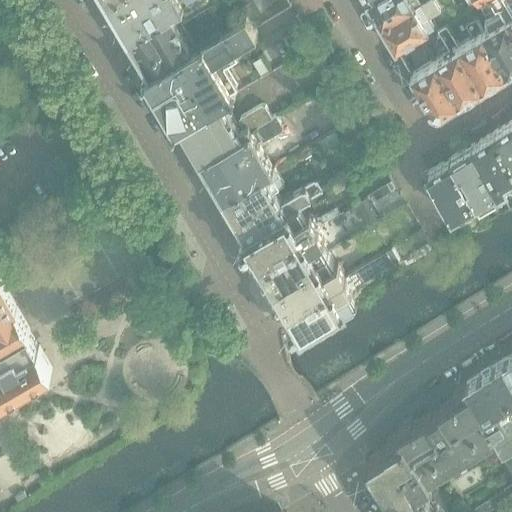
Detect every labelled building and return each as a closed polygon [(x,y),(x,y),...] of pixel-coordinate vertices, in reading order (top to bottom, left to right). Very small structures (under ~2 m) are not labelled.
[(107,0),(129,36),(192,0),(107,0)] [(197,44),(183,20),(217,0),(192,0),(129,36),(150,72),(197,44)] [(240,89),(226,64),(240,56),(235,46),(258,33),(260,36),(298,14),(289,0),(270,0),(251,11),(224,27),(204,39),(202,39),(201,41),(197,44),(150,72),(148,73),(144,72),(143,76),(147,77),(175,124),(174,128),(177,129),(178,125),(180,123),(224,99),(233,94),(235,95),(236,91),(240,89)] [(244,0),(251,11),(270,0),(244,0)] [(413,2),(411,0),(367,0),(381,22),(413,2)] [(434,27),(428,17),(447,6),(444,1),(445,0),(423,0),(415,5),(413,2),(381,22),(397,49),(420,35),(434,27)] [(447,0),(456,14),(465,8),(461,3),(457,6),(452,0),(447,0)] [(492,13),(504,7),(511,2),(511,0),(480,0),(477,1),(484,12),(489,9),(492,13)] [(511,68),(511,19),(504,7),(492,13),(485,18),(489,25),(485,28),(510,70),(511,68)] [(510,70),(485,28),(482,29),(476,17),(466,23),(474,35),(461,43),(485,85),(510,70)] [(485,85),(461,43),(459,44),(447,23),(437,29),(443,39),(450,49),(435,58),(460,100),(485,85)] [(433,33),(423,38),(428,45),(437,39),(433,33)] [(460,100),(435,58),(426,43),(418,48),(424,57),(426,56),(430,62),(411,73),(431,107),(432,108),(434,109),(440,110),(440,111),(442,111),(460,100)] [(261,57),(253,62),(261,75),(269,70),(261,57)] [(202,160),(272,115),(265,105),(261,104),(240,116),(239,120),(243,126),(239,128),(224,99),(180,123),(202,160)] [(274,165),(261,141),(282,129),(283,125),(276,113),(272,115),(202,160),(225,199),(276,169),(274,165)] [(511,120),(472,144),(500,191),(511,184),(507,178),(511,175),(511,120)] [(346,151),(334,130),(317,140),(328,160),(346,151)] [(500,191),(472,144),(450,157),(451,158),(477,204),(480,210),(503,196),(500,191)] [(477,204),(451,158),(428,171),(453,216),(454,217),(457,216),(477,204)] [(298,204),(309,198),(322,190),(323,189),(317,179),(315,178),(280,198),(275,188),(284,184),(276,169),(225,199),(246,234),(277,217),(298,204)] [(367,196),(354,204),(365,224),(379,216),(367,196)] [(259,260),(318,226),(310,212),(305,216),(298,204),(277,217),(246,234),(244,236),(241,242),(247,251),(253,252),(254,253),(254,252),(259,260)] [(324,222),(340,212),(336,206),(320,216),(324,222)] [(273,284),(327,253),(320,241),(325,238),(318,226),(259,260),(273,284)] [(347,306),(357,301),(349,289),(353,286),(400,259),(392,246),(363,262),(352,269),(346,273),(287,308),(292,316),(291,316),(292,317),(290,322),(289,323),(295,332),(301,333),(302,334),(348,307),(347,306)] [(287,308),(346,273),(338,261),(333,264),(327,253),(273,284),(287,308)] [(363,262),(358,253),(346,260),(352,269),(363,262)] [(38,345),(31,334),(29,330),(30,329),(0,277),(0,397),(52,368),(39,345),(38,345)] [(511,365),(507,357),(467,382),(498,433),(504,442),(506,445),(508,448),(509,448),(511,446),(511,365)] [(498,433),(467,382),(453,390),(454,391),(456,394),(454,396),(454,397),(441,405),(440,403),(441,402),(440,401),(439,402),(439,401),(428,408),(429,408),(428,409),(428,410),(429,410),(430,412),(417,419),(417,418),(414,420),(412,417),(413,417),(412,415),(399,424),(400,425),(400,424),(402,428),(431,474),(498,433)] [(431,474),(402,428),(399,429),(400,430),(399,430),(399,431),(389,437),(387,438),(388,439),(389,439),(391,442),(388,443),(388,444),(387,444),(388,445),(380,450),(380,449),(371,455),(370,455),(369,456),(371,458),(367,460),(366,460),(374,474),(375,473),(377,476),(381,473),(389,488),(391,491),(385,495),(383,496),(384,498),(384,499),(385,499),(387,502),(410,488),(416,498),(427,491),(424,486),(433,480),(431,477),(432,476),(431,474)] [(506,445),(497,450),(501,455),(509,449),(509,448),(508,448),(506,445)] [(511,453),(509,449),(501,455),(504,460),(511,455),(511,453)] [(511,482),(503,488),(504,489),(507,495),(511,492),(511,482)] [(444,511),(437,501),(435,503),(427,491),(416,498),(410,488),(387,502),(389,506),(389,507),(390,508),(391,508),(392,510),(391,511),(444,511)] [(504,489),(498,493),(504,501),(509,498),(507,495),(504,489)] [(498,493),(493,496),(498,504),(504,501),(498,493)] [(493,496),(488,499),(494,507),(498,504),(493,496)] [(488,499),(483,502),(488,511),(494,507),(488,499)]
